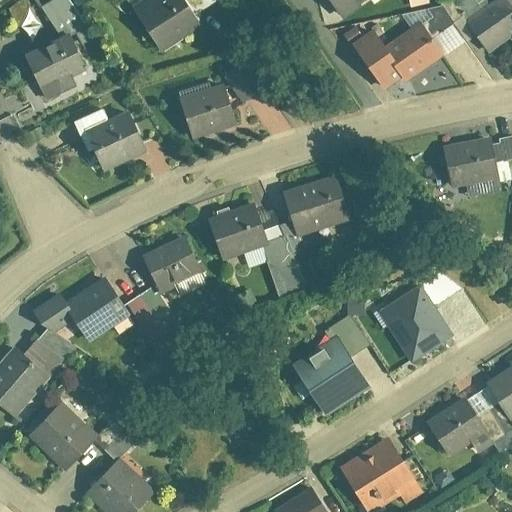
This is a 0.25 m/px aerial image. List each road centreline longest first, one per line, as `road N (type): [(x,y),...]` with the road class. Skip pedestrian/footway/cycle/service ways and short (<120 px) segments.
road 1 (residential): [(511,103),(447,111),(232,171),(119,215),(0,294)]
road 2 (residential): [(208,511),(339,438),(511,322)]
